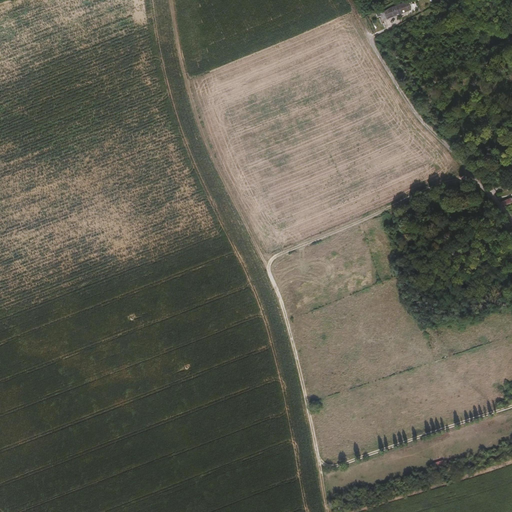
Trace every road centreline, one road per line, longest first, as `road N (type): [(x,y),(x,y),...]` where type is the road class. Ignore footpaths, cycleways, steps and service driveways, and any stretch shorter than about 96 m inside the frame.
road 1 (track): [(171,0),(194,113),(294,340),(329,511)]
road 2 (track): [(511,216),(409,104),(351,0)]
road 3 (track): [(264,260),(472,172)]
road 4 (track): [(511,405),(336,467),(319,463)]
